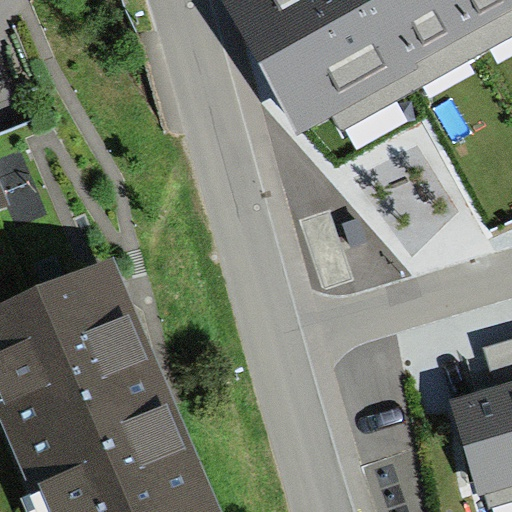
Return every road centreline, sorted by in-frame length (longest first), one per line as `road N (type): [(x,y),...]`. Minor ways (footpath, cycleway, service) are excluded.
road 1 (tertiary): [(280,333),(175,0)]
road 2 (residential): [(280,333),(511,267)]
road 3 (tertiary): [(332,511),(280,333)]
